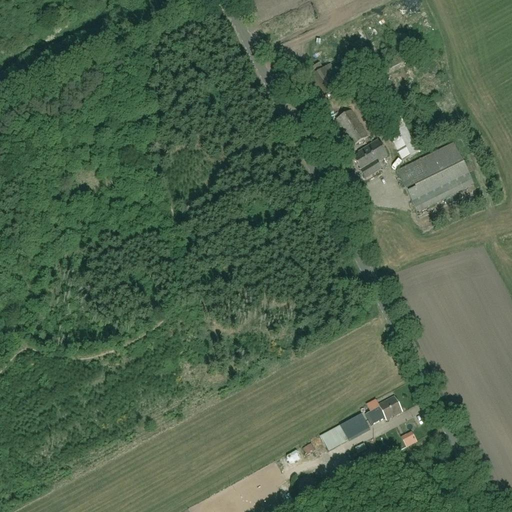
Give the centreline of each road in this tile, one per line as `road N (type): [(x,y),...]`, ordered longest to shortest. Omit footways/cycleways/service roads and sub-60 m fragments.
road 1 (tertiary): [(490,511),(221,0)]
road 2 (track): [(0,113),(153,32)]
